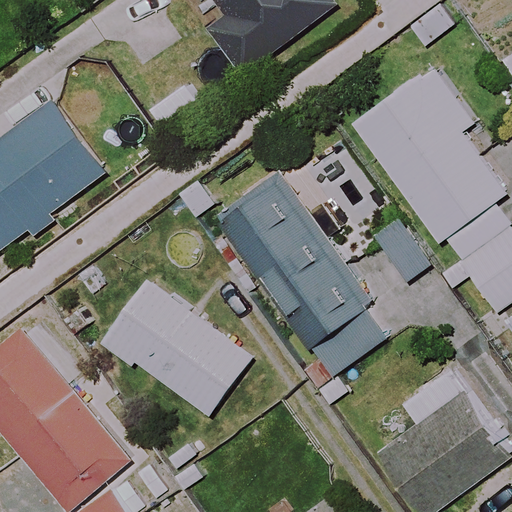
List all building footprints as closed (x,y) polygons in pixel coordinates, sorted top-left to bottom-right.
[(340,8),(333,0),(220,0),(231,15),(216,26),(251,73),(340,8)] [(511,35),(495,48),(511,71),(511,35)] [(447,242),(500,203),(511,194),(511,192),(467,130),(479,121),(439,66),(361,121),(447,242)] [(0,256),(32,232),(38,240),(63,220),(58,213),(110,172),(58,104),(0,149),(0,256)] [(401,331),(288,170),(222,216),(336,377),(401,331)] [(511,220),(500,203),(447,242),(461,261),(444,273),(455,289),(472,277),(499,314),(511,305),(511,220)] [(153,279),(111,338),(105,345),(143,373),(149,365),(216,414),(258,355),(153,279)] [(0,422),(69,511),(71,511),(108,484),(135,463),(27,325),(0,346),(0,422)] [(437,511),(511,459),(511,449),(455,369),(368,431),(425,511),(437,511)] [(129,511),(108,484),(71,511),(129,511)] [(349,511),(337,494),(311,511),(284,511),(281,507),(273,511),(349,511)] [(185,511),(176,500),(160,511),(185,511)]
